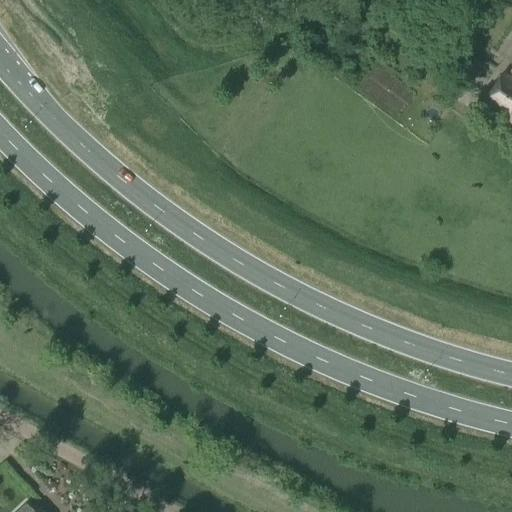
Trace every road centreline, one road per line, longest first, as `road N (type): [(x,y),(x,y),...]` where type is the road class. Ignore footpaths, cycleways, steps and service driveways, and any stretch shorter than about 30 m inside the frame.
road 1 (secondary): [(511,375),(377,334),(198,238),(94,157),(0,59)]
road 2 (secondary): [(0,134),(130,250),(299,355),(511,428)]
road 3 (residential): [(166,511),(0,418)]
